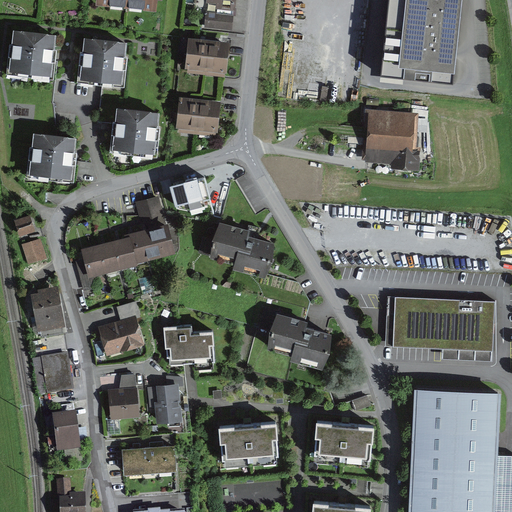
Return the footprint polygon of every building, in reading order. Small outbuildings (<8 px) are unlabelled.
[(203,0),(200,31),(228,34),(232,0),(203,0)] [(452,79),(460,0),(404,0),(397,73),(452,79)] [(52,35),(13,31),(8,72),(48,76),(52,35)] [(127,43),(85,39),(81,80),(123,84),(127,43)] [(208,41),(190,40),(187,66),(205,68),(208,41)] [(226,43),(208,41),(205,68),(223,70),(226,43)] [(200,102),(181,100),(178,125),(197,127),(200,102)] [(219,104),(200,102),(197,127),(216,129),(219,104)] [(157,113),(118,109),(113,150),(152,155),(157,113)] [(414,121),(366,118),(363,173),(410,176),(414,121)] [(74,138),(34,134),(30,175),(70,179),(74,138)] [(203,176),(171,185),(177,210),(203,203),(202,198),(209,196),(203,176)] [(142,232),(149,258),(173,251),(158,199),(139,204),(147,231),(142,232)] [(34,230),(29,218),(15,223),(20,235),(34,230)] [(247,236),(218,229),(210,258),(234,264),(231,273),(262,281),(271,249),(246,243),(247,236)] [(142,232),(127,236),(134,262),(149,258),(142,232)] [(127,236),(112,240),(120,266),(134,262),(127,236)] [(47,257),(41,239),(24,245),(30,263),(47,257)] [(112,240),(98,245),(105,270),(120,266),(112,240)] [(98,245),(83,249),(90,274),(105,270),(98,245)] [(62,333),(54,294),(28,299),(36,338),(62,333)] [(493,307),(392,303),(390,351),(491,355),(493,307)] [(133,309),(114,314),(117,327),(96,332),(103,360),(140,350),(133,325),(137,324),(133,309)] [(303,329),(275,321),(266,353),(292,360),(290,367),(316,375),(326,342),(301,335),(303,329)] [(188,332),(160,335),(162,355),(167,355),(168,366),(211,362),(209,337),(189,339),(188,332)] [(72,390),(67,353),(41,357),(47,394),(72,390)] [(148,389),(153,424),(180,420),(175,385),(148,389)] [(114,419),(137,416),(134,389),(111,391),(114,419)] [(492,511),(499,397),(412,393),(406,511),(492,511)] [(74,416),(51,418),(55,450),(77,448),(74,416)] [(274,422),(220,427),(224,464),(278,460),(274,422)] [(372,433),(314,427),(310,460),(368,466),(372,433)] [(156,447),(158,469),(175,468),(173,446),(156,447)] [(139,448),(141,471),(158,469),(156,447),(139,448)] [(123,450),(124,472),(141,471),(139,448),(123,450)] [(65,487),(56,487),(56,511),(83,511),(83,499),(66,500),(65,487)] [(368,511),(368,508),(309,503),(308,511),(368,511)]
